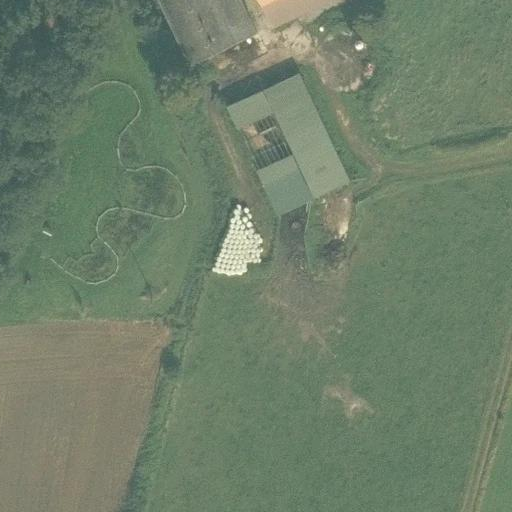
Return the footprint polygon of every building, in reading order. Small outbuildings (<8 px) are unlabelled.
[(216,0),(161,0),(190,62),(236,41),(216,0)] [(242,0),(216,0),(236,41),(257,31),(242,0)] [(280,0),(269,0),(261,4),(271,25),(288,17),(280,0)] [(280,0),(288,17),(323,0),(280,0)] [(229,105),(280,212),(349,179),(299,72),(229,105)]
